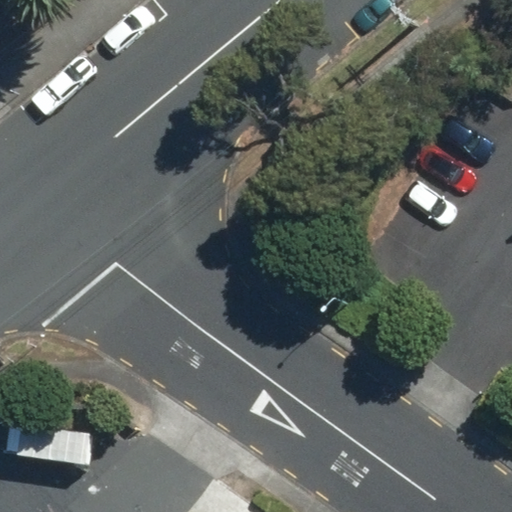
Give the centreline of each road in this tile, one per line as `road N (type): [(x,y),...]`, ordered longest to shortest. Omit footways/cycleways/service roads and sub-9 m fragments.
road 1 (unclassified): [(461,511),(251,364),(42,199)]
road 2 (residential): [(42,199),(283,0)]
